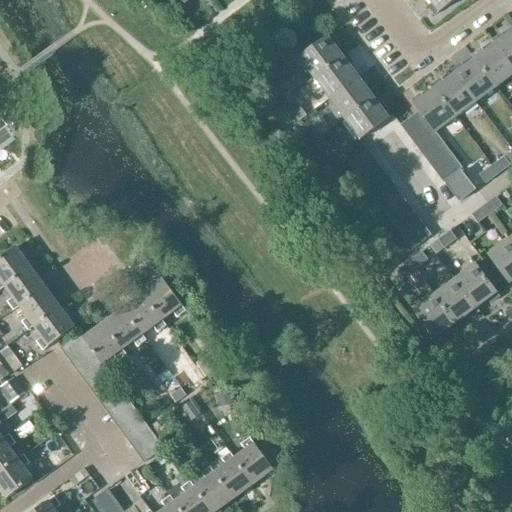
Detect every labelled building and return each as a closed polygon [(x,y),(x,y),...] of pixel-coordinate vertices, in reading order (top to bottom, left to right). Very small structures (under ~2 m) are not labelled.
[(428,0),(431,4),(427,7),(434,17),(438,14),(455,0),(428,0)] [(511,68),(511,30),(504,37),(501,33),(492,39),(495,44),(494,44),(511,68)] [(334,34),(300,58),(315,78),(348,54),(348,53),(344,56),(336,45),(340,42),(334,34)] [(495,87),(511,74),(511,68),(494,44),(483,52),(480,48),(472,54),(475,58),(474,59),(495,87)] [(348,54),(315,78),(329,99),(363,74),(363,73),(359,77),(350,65),(355,62),(348,54)] [(475,102),(495,87),(474,59),(463,67),(460,63),(451,69),(455,73),(454,74),(475,102)] [(363,74),(329,99),(343,119),(373,97),(365,86),(370,83),(363,74)] [(455,118),(475,102),(454,74),(443,82),(440,78),(431,84),(434,89),(455,118)] [(283,102),(292,95),(283,84),(274,90),(283,102)] [(426,120),(433,130),(435,132),(455,118),(434,89),(424,96),(421,92),(410,100),(414,105),(419,111),(426,120)] [(373,97),(343,119),(358,140),(389,118),(380,106),(385,103),(378,94),(373,97)] [(283,102),(292,113),(300,107),(292,95),(283,102)] [(400,125),(407,135),(426,120),(419,111),(400,125)] [(426,120),(407,135),(414,144),(433,130),(426,120)] [(0,149),(12,141),(0,123),(0,149)] [(312,142),(321,135),(312,123),(303,130),(312,142)] [(414,144),(421,154),(440,140),(435,133),(435,132),(433,130),(414,144)] [(312,142),(321,154),(330,147),(321,135),(312,142)] [(421,154),(428,164),(447,150),(440,140),(421,154)] [(428,164),(435,173),(454,159),(447,150),(428,164)] [(366,151),(347,166),(354,175),(373,161),(366,151)] [(498,176),(508,168),(511,166),(505,158),(492,167),(498,176)] [(461,169),(454,159),(435,173),(442,183),(461,169)] [(373,161),(354,175),(361,185),(380,170),(373,161)] [(480,176),(486,185),(498,176),(492,167),(480,176)] [(368,194),(388,180),(380,170),(361,185),(368,194)] [(460,173),(445,184),(460,201),(474,190),(460,173)] [(388,180),(368,194),(376,204),(395,189),(388,180)] [(383,213),(402,198),(395,189),(376,204),(383,213)] [(390,222),(409,208),(402,198),(383,213),(390,222)] [(491,216),(500,209),(494,201),(485,208),(491,216)] [(397,232),(417,217),(409,208),(390,222),(397,232)] [(472,217),(478,225),(491,216),(485,208),(472,217)] [(405,241),(424,227),(417,217),(397,232),(405,241)] [(424,227),(405,241),(412,251),(431,236),(424,227)] [(436,243),(442,251),(455,242),(449,234),(436,243)] [(489,256),(510,285),(511,282),(511,244),(509,241),(489,256)] [(31,268),(16,248),(0,259),(0,291),(5,288),(5,287),(31,268)] [(416,271),(426,263),(420,256),(410,263),(416,271)] [(397,272),(403,280),(416,271),(410,263),(397,272)] [(455,281),(480,314),(476,309),(488,301),(491,305),(500,299),(476,266),(455,281)] [(5,287),(5,288),(13,299),(8,303),(14,311),(20,308),(19,307),(46,288),(31,268),(5,287)] [(162,321),(174,313),(178,318),(186,312),(182,307),(182,306),(163,280),(143,295),(162,321)] [(435,296),(459,329),(460,329),(456,324),(468,316),(471,320),(480,314),(455,281),(435,296)] [(19,307),(20,308),(28,319),(23,323),(29,331),(34,327),(60,308),(46,288),(19,307)] [(166,327),(162,321),(143,295),(123,310),(142,336),(154,327),(158,333),(166,327)] [(414,311),(435,340),(447,331),(451,335),(459,329),(435,296),(414,311)] [(34,327),(42,339),(37,343),(43,351),(48,347),(49,348),(75,328),(60,308),(34,327)] [(122,351),(122,350),(134,342),(138,347),(146,341),(142,336),(123,310),(103,324),(122,351)] [(102,366),(102,365),(114,357),(118,362),(126,356),(122,350),(122,351),(103,324),(83,339),(87,345),(95,356),(102,366)] [(83,339),(80,335),(61,349),(68,360),(87,345),(83,339)] [(95,356),(87,345),(68,360),(76,370),(95,356)] [(95,356),(76,370),(83,380),(103,366),(102,365),(102,366),(95,356)] [(209,360),(199,367),(207,378),(217,371),(209,360)] [(110,377),(103,366),(83,380),(91,391),(110,377)] [(110,377),(91,391),(98,401),(118,387),(110,377)] [(17,383),(2,393),(10,404),(11,404),(25,394),(17,383)] [(125,398),(118,387),(98,401),(106,412),(125,398)] [(125,398),(106,412),(114,422),(133,408),(125,398)] [(0,443),(4,440),(0,434),(0,425),(18,412),(11,404),(10,404),(0,412),(0,443)] [(141,418),(133,408),(114,422),(121,433),(141,418)] [(141,418),(121,433),(129,443),(148,429),(141,418)] [(4,440),(0,443),(0,473),(19,460),(18,460),(10,448),(15,445),(16,446),(36,432),(29,422),(4,440)] [(148,429),(129,443),(136,453),(156,439),(148,429)] [(156,439),(136,453),(144,464),(163,450),(156,439)] [(234,460),(253,486),(274,471),(254,445),(250,440),(242,446),(246,451),(234,460)] [(222,460),(210,469),(214,474),(233,500),(253,486),(234,460),(230,454),(222,460)] [(19,460),(0,473),(0,490),(7,500),(33,481),(24,468),(30,465),(24,456),(18,460),(19,460)] [(214,474),(210,469),(202,475),(190,483),(194,488),(194,489),(211,511),(217,511),(233,500),(214,474)] [(84,470),(69,480),(74,487),(89,477),(84,470)] [(150,489),(137,470),(127,477),(140,496),(150,489)] [(174,503),(180,511),(211,511),(194,489),(194,488),(190,483),(182,489),(186,495),(174,503)] [(137,511),(134,507),(126,511),(124,511),(109,491),(93,502),(99,511),(137,511)] [(33,511),(56,511),(55,510),(60,506),(54,498),(49,502),(48,501),(33,511)] [(180,511),(174,503),(170,498),(162,504),(166,509),(161,511),(180,511)]
